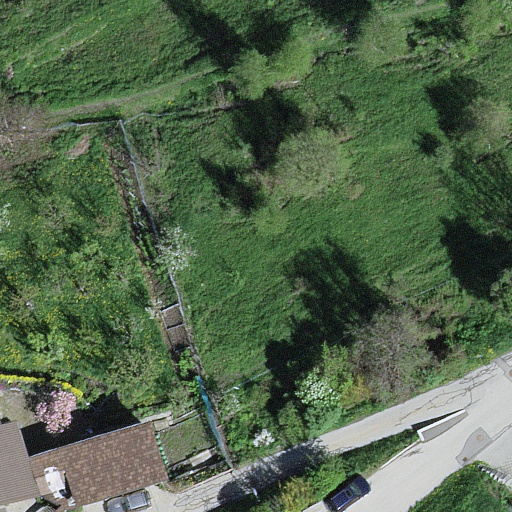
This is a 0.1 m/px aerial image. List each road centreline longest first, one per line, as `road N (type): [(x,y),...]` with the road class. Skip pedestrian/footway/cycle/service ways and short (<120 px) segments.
road 1 (residential): [(185,511),(511,390)]
road 2 (residential): [(511,394),(380,511)]
